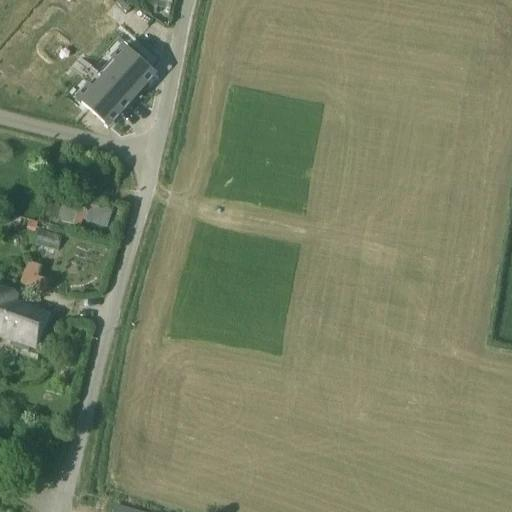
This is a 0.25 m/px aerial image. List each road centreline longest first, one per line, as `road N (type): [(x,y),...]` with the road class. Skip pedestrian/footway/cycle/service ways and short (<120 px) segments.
road 1 (residential): [(63,511),(154,158)]
road 2 (unclassified): [(154,158),(189,0)]
road 3 (residential): [(154,158),(0,117)]
